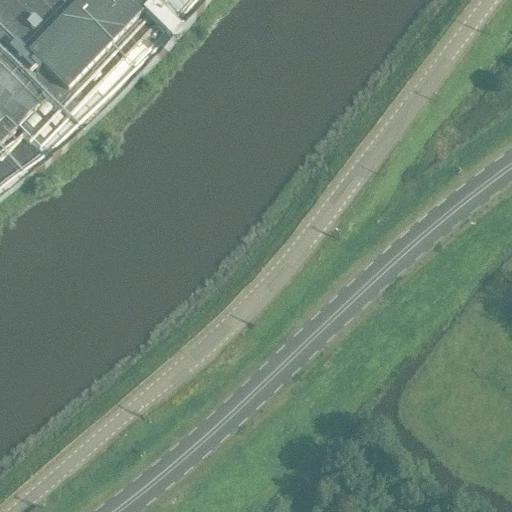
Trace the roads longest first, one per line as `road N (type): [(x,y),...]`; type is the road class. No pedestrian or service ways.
road 1 (unclassified): [(488,0),(263,289),(11,511)]
road 2 (primary): [(511,167),(115,511)]
